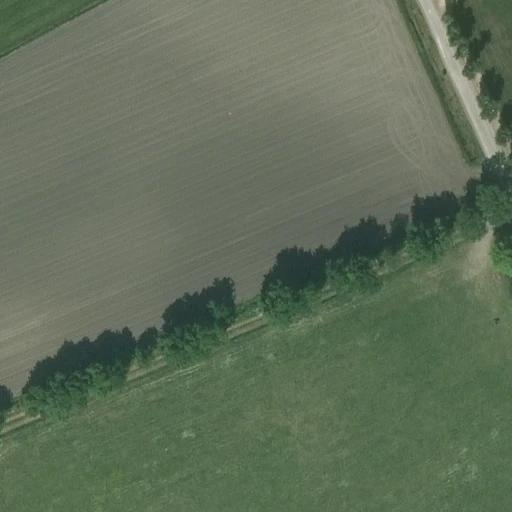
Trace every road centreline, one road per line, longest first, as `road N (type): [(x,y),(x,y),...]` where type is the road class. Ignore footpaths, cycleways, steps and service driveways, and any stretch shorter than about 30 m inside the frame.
road 1 (track): [(511,207),(0,419)]
road 2 (unclassified): [(511,204),(423,0)]
